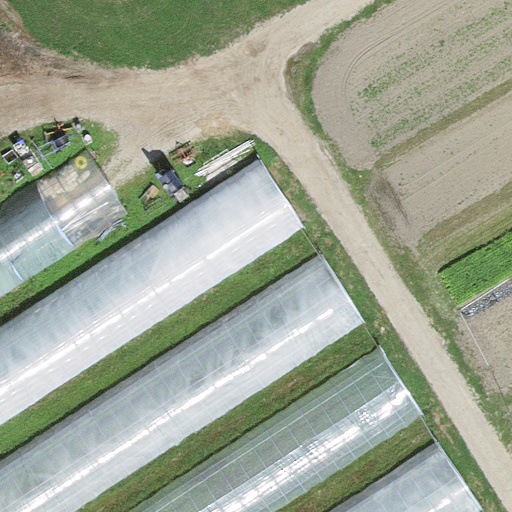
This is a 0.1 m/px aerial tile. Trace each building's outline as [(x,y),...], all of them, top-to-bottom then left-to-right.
[(78,154),(0,202),(0,291),(118,218),(78,154)] [(252,163),(0,323),(0,414),(293,227),(252,163)] [(311,265),(0,463),(0,511),(64,511),(352,329),(311,265)] [(370,352),(118,511),(260,511),(411,416),(370,352)] [(464,511),(424,450),(326,511),(464,511)]
